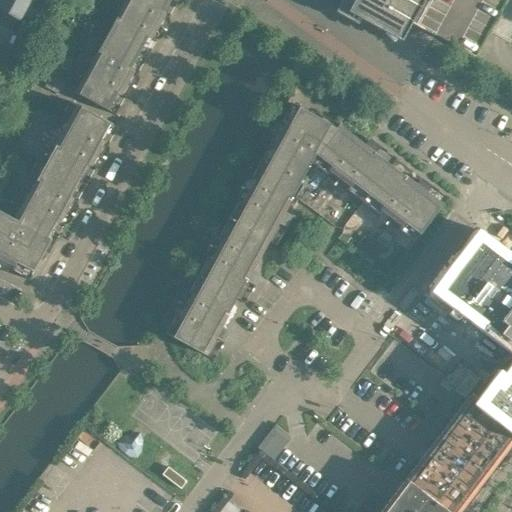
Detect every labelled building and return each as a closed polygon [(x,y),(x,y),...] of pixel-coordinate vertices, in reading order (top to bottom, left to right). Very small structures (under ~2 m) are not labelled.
[(0,0),(0,7),(20,18),(19,19),(21,20),(31,1),(31,0),(0,0)] [(125,97),(131,95),(139,79),(138,74),(156,40),(162,38),(171,22),(169,17),(178,1),(182,2),(182,1),(180,0),(126,0),(76,93),(115,114),(125,97)] [(511,0),(343,0),(340,7),(402,42),(412,23),(415,24),(434,35),(475,57),(477,54),(483,43),(490,31),(501,37),(510,41),(511,36),(511,0)] [(0,45),(0,64),(2,65),(9,51),(0,45)] [(65,82),(51,75),(45,86),(58,94),(65,82)] [(0,254),(14,262),(10,269),(29,279),(51,240),(53,242),(54,242),(64,225),(69,223),(75,214),(64,208),(70,199),(77,202),(95,168),(101,166),(106,157),(96,151),(101,142),(108,145),(118,127),(69,101),(66,108),(59,119),(68,124),(47,162),(38,158),(28,176),(37,181),(15,220),(0,211),(0,254)] [(284,211),(298,186),(311,162),(327,174),(327,179),(342,190),(347,190),(378,213),(379,218),(393,230),(399,229),(415,241),(448,198),(432,185),(430,187),(420,180),(416,185),(391,166),(397,158),(380,145),(378,148),(369,140),(364,146),(338,125),(336,127),(292,103),(282,121),(277,123),(269,137),(271,142),(252,177),(246,178),(238,193),(240,198),(219,236),(214,237),(210,244),(206,251),(208,257),(188,292),(183,293),(179,301),(175,308),(177,313),(166,333),(214,360),(218,353),(224,341),(222,340),(228,329),(222,326),(237,298),(245,303),(255,284),(253,283),(259,272),(253,269),(268,240),(273,243),(277,245),(283,234),(287,226),(285,225),(290,214),(284,211)] [(511,265),(480,240),(441,290),(444,292),(460,305),(495,331),(501,323),(511,331),(511,375),(503,388),(498,385),(485,403),(511,424),(511,265)] [(373,243),(365,254),(374,261),(382,250),(373,243)] [(498,468),(495,466),(511,443),(511,424),(485,403),(471,393),(406,479),(403,483),(380,511),(453,511),(463,500),(470,505),(498,468)] [(120,449),(130,456),(141,451),(142,440),(138,439),(134,436),(132,432),(122,437),(120,449)] [(258,449),(274,461),(284,448),(268,436),(258,449)] [(168,466),(162,474),(181,489),(187,481),(168,466)] [(238,511),(240,510),(228,500),(219,511),(238,511)]
